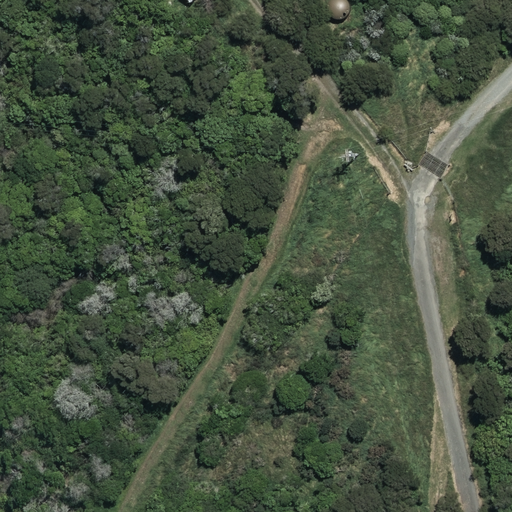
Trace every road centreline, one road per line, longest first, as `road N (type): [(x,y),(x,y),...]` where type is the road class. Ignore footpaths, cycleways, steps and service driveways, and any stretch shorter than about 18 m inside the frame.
road 1 (track): [(122,511),(289,213),(323,117)]
road 2 (track): [(257,0),(323,117)]
road 3 (track): [(323,117),(448,141)]
